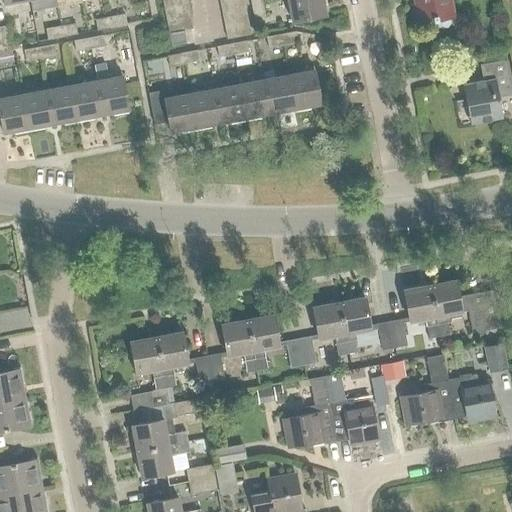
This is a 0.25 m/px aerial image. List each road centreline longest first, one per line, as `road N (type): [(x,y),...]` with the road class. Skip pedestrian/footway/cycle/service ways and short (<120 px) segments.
road 1 (tertiary): [(404,218),(293,222),(72,211)]
road 2 (residential): [(86,511),(60,342),(72,211)]
road 3 (residential): [(404,218),(361,0)]
road 4 (residential): [(365,511),(364,493),(381,477),(511,450)]
